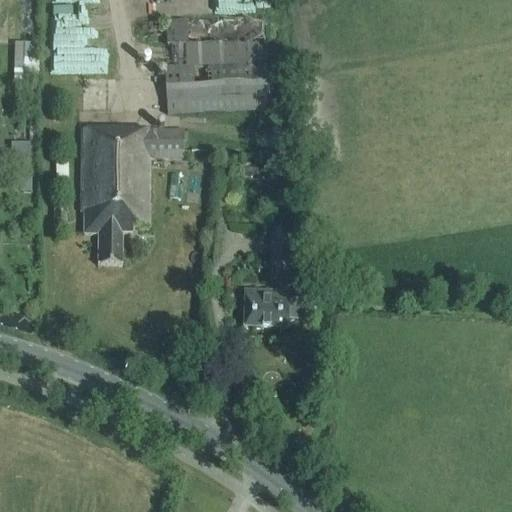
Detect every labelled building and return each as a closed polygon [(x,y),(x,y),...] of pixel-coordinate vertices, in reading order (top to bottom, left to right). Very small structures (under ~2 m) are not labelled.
[(266,114),(264,20),(165,23),(166,117),(266,114)] [(22,84),(37,84),(38,46),(23,45),(22,84)] [(149,162),(184,163),(184,134),(80,133),(79,214),(83,214),(83,237),(98,237),(98,268),(122,269),(123,237),(133,237),(133,232),(148,232),(149,162)] [(32,161),(31,145),(14,145),(14,162),(32,161)] [(68,226),(68,209),(53,209),(54,226),(68,226)] [(303,232),(269,232),(268,268),(302,269),(303,232)] [(302,302),(288,302),(288,295),(244,294),(243,331),(287,332),(287,322),(302,323),(302,302)]
